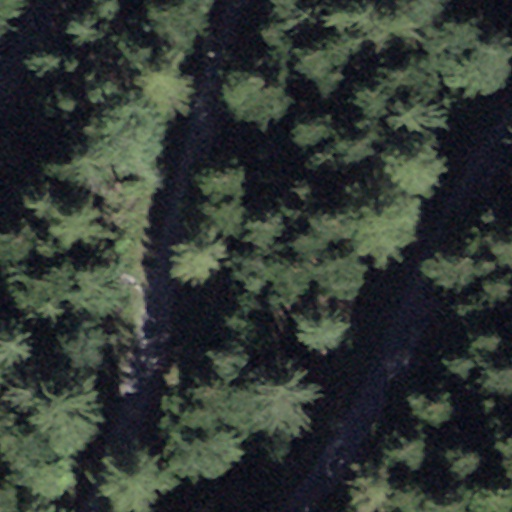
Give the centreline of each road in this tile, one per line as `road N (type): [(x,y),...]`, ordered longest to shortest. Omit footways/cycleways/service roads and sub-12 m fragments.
road 1 (track): [(234,0),(231,33),(189,160),(152,361),(96,511)]
road 2 (track): [(290,511),(511,155)]
